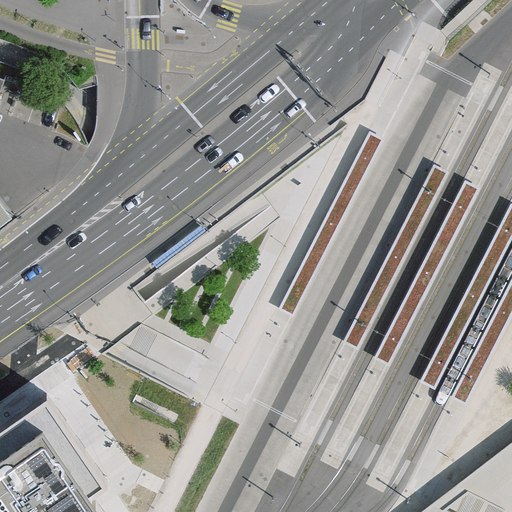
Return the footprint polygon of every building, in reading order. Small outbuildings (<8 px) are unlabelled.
[(474,0),(442,30),(446,35),(450,40),(493,0),(474,0)] [(386,138),(370,129),(281,305),(293,311),(386,138)] [(448,170),(436,164),(347,339),(358,345),(448,170)] [(480,185),(469,178),(379,355),(391,362),(480,185)] [(0,224),(12,215),(0,200),(0,224)] [(511,238),(511,209),(424,380),(437,387),(511,238)] [(511,314),(511,284),(455,395),(468,402),(511,314)] [(108,485),(47,393),(0,426),(0,511),(104,511),(94,495),(108,485)] [(511,511),(511,443),(510,445),(446,494),(421,511),(511,511)]
